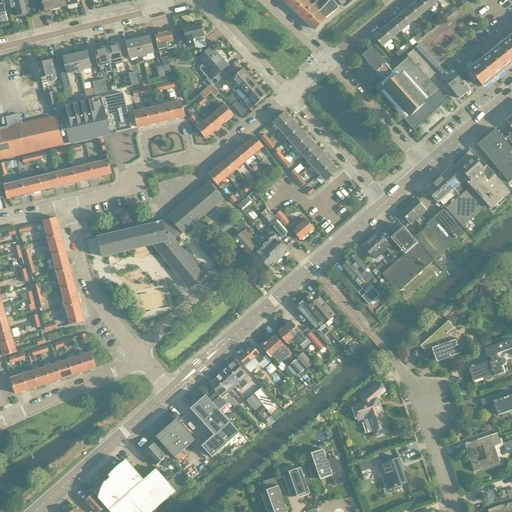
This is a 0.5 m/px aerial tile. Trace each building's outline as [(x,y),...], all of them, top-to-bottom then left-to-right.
[(9,0),(12,8),(15,8),(17,16),(18,16),(19,17),(24,16),(24,15),(28,14),(26,5),(28,5),(26,0),(9,0)] [(56,9),(53,0),(41,0),(44,12),(45,11),(47,13),(51,12),(51,10),(56,9)] [(67,6),(65,0),(53,0),(56,9),(67,6)] [(301,17),(312,7),(304,0),(293,0),(289,5),(301,17)] [(312,7),(301,17),(315,30),(324,19),(339,8),(332,0),(330,0),(318,13),(312,7)] [(428,10),(421,0),(420,0),(411,7),(419,17),(428,10)] [(438,2),(436,0),(421,0),(428,10),(438,2)] [(419,17),(411,7),(402,14),(410,24),(419,17)] [(410,24),(402,14),(392,22),(401,32),(410,24)] [(401,32),(392,22),(383,29),(391,39),(401,32)] [(181,42),(179,42),(181,53),(195,49),(193,39),(204,37),(201,24),(178,30),(181,42)] [(382,47),(391,39),(383,29),(374,37),(382,47)] [(155,35),(161,58),(175,54),(172,42),(173,41),(171,31),(155,35)] [(511,33),(466,71),(473,80),(475,79),(476,78),(483,85),(511,61),(511,33)] [(416,43),(422,38),(418,34),(413,39),(416,43)] [(150,36),(138,39),(142,56),(154,53),(150,36)] [(144,63),(142,56),(138,39),(126,42),(130,59),(136,57),(138,64),(144,63)] [(407,50),(412,46),(409,42),(404,46),(407,50)] [(107,47),(111,64),(113,71),(117,70),(115,64),(123,63),(122,61),(118,44),(107,47)] [(444,71),(440,66),(419,44),(416,47),(442,75),(445,71),(444,71)] [(96,49),(95,50),(99,66),(105,65),(107,73),(113,71),(111,64),(107,47),(102,48),(102,46),(101,45),(96,46),(95,48),(96,49)] [(213,86),(223,78),(219,73),(228,65),(211,47),(198,59),(203,64),(200,67),(200,69),(207,78),(202,82),(207,88),(212,84),(213,86)] [(372,47),(362,56),(376,72),(378,71),(385,78),(394,70),(387,63),(372,47)] [(75,55),(79,71),(91,68),(87,52),(75,55)] [(67,74),(79,71),(75,55),(63,57),(67,74)] [(408,57),(394,70),(385,78),(381,82),(377,86),(375,87),(414,131),(441,106),(448,100),(409,57),(408,57)] [(166,58),(161,59),(165,73),(170,72),(166,58)] [(52,60),(37,64),(43,84),(49,82),(55,81),(57,79),(56,75),(52,60)] [(24,83),(38,79),(34,63),(20,66),(24,83)] [(166,78),(163,66),(156,67),(159,79),(166,78)] [(243,69),(227,84),(235,93),(239,89),(251,78),(243,69)] [(130,73),(133,86),(139,84),(136,72),(130,73)] [(126,87),(133,86),(130,73),(123,75),(126,87)] [(469,91),(458,77),(448,85),(459,99),(469,91)] [(239,89),(247,97),(259,86),(251,78),(239,89)] [(104,79),(98,81),(101,93),(107,92),(104,79)] [(222,79),(213,86),(218,92),(227,84),(222,79)] [(95,95),(101,93),(98,81),(92,82),(95,95)] [(218,92),(213,86),(212,85),(200,95),(203,99),(210,93),(214,97),(219,93),(218,92)] [(267,95),(259,86),(247,97),(251,102),(247,106),(250,110),(267,95)] [(64,89),(67,101),(73,100),(70,87),(64,89)] [(48,106),(57,104),(54,93),(45,95),(48,106)] [(66,124),(59,125),(61,133),(65,132),(66,136),(68,136),(70,143),(109,134),(109,131),(116,130),(116,133),(131,129),(123,93),(101,98),(101,99),(63,108),(63,110),(58,111),(59,118),(64,117),(66,124)] [(169,104),(173,120),(174,119),(175,120),(178,119),(179,118),(185,117),(181,101),(169,104)] [(173,120),(169,104),(158,107),(161,122),(162,122),(164,122),(167,122),(167,121),(173,120)] [(246,113),(239,104),(234,108),(242,117),(246,113)] [(225,105),(215,113),(224,123),(233,116),(225,105)] [(61,133),(59,125),(57,116),(55,107),(5,118),(8,127),(0,128),(0,159),(64,145),(61,133)] [(161,122),(158,107),(146,109),(149,125),(151,125),(152,125),(155,124),(156,124),(161,122)] [(144,126),(149,125),(146,109),(134,112),(138,128),(139,127),(140,128),(143,127),(144,126)] [(273,123),(279,130),(291,119),(285,112),(273,123)] [(215,131),(224,123),(215,113),(206,121),(215,131)] [(279,130),(287,139),(299,128),(296,124),(292,119),(292,120),(291,119),(279,130)] [(205,139),(215,131),(206,121),(197,128),(205,139)] [(287,139),(295,148),(307,137),(304,133),(300,128),(300,129),(299,128),(287,139)] [(497,131),(496,130),(478,145),(494,164),(493,165),(495,166),(491,169),(506,186),(511,180),(511,148),(506,141),(507,140),(499,130),(497,131)] [(261,138),(266,144),(269,141),(264,135),(261,138)] [(255,136),(245,144),(254,155),(263,147),(255,136)] [(295,148),(303,157),(315,146),(312,142),(308,137),(308,138),(307,137),(295,148)] [(274,147),(269,141),(266,144),(271,150),(274,147)] [(245,144),(236,152),(245,162),(254,155),(245,144)] [(303,157),(298,161),(306,170),(311,165),(323,155),(320,151),(316,146),(316,147),(315,146),(303,157)] [(274,154),(280,161),(284,158),(278,151),(274,154)] [(236,152),(227,160),(236,170),(245,162),(236,152)] [(468,183),(491,209),(510,192),(487,166),(484,169),(474,158),(470,152),(456,164),(461,170),(471,181),(468,183)] [(311,165),(319,174),(331,164),(328,160),(328,159),(324,155),(324,156),(323,155),(311,165)] [(290,165),(284,158),(280,161),(286,168),(290,165)] [(90,164),(94,178),(111,174),(108,160),(90,164)] [(227,160),(218,167),(227,178),(236,170),(227,160)] [(94,178),(90,164),(73,169),(76,182),(94,178)] [(338,171),(331,164),(319,174),(326,181),(338,171)] [(217,185),(227,178),(218,167),(209,175),(217,185)] [(76,182),(73,169),(56,173),(59,186),(76,182)] [(290,173),(296,180),(300,177),(294,170),(290,173)] [(465,192),(458,185),(459,184),(448,171),(427,190),(438,202),(439,201),(462,227),(485,207),(469,188),(465,192)] [(251,172),(249,173),(257,183),(259,181),(251,172)] [(59,186),(56,173),(39,177),(42,191),(59,186)] [(39,177),(22,181),(25,195),(42,191),(39,177)] [(305,184),(300,177),(296,180),(302,187),(305,184)] [(25,195),(22,181),(4,185),(8,199),(25,195)] [(99,244),(102,257),(152,245),(188,289),(204,276),(192,262),(196,259),(187,248),(183,251),(174,240),(182,233),(223,199),(209,183),(168,217),(169,217),(163,222),(163,221),(160,222),(155,223),(97,237),(98,240),(97,240),(97,241),(98,241),(99,243),(98,244),(99,244)] [(237,200),(233,195),(229,199),(233,204),(237,200)] [(409,206),(424,223),(427,221),(422,216),(427,211),(417,199),(409,206)] [(421,226),(424,223),(409,206),(401,213),(412,225),(417,220),(421,226)] [(275,229),(281,223),(268,208),(261,214),(275,229)] [(465,233),(444,209),(426,225),(448,249),(465,233)] [(239,210),(233,215),(239,221),(244,217),(239,210)] [(286,227),(290,223),(280,211),(275,216),(286,227)] [(48,239),(62,235),(57,218),(43,222),(48,239)] [(301,240),(314,229),(305,219),(299,225),(295,221),(289,226),(293,230),(301,240)] [(289,232),(281,223),(275,229),(283,238),(289,232)] [(392,266),(382,275),(398,293),(418,275),(434,261),(418,243),(404,227),(405,227),(404,227),(403,228),(404,228),(393,238),(392,237),(391,238),(392,239),(388,242),(390,244),(386,248),(387,250),(394,258),(396,257),(399,260),(396,263),(392,266)] [(427,227),(415,237),(435,259),(446,248),(427,227)] [(238,232),(233,236),(236,239),(235,240),(239,245),(248,255),(249,254),(253,251),(255,253),(258,257),(256,258),(256,259),(255,260),(255,261),(255,262),(256,263),(258,265),(258,266),(259,266),(260,267),(261,267),(262,267),(262,266),(263,266),(265,264),(269,269),(276,263),(262,247),(258,242),(253,246),(244,236),(242,234),(240,231),(238,232)] [(382,251),(386,248),(390,244),(388,242),(379,232),(371,239),(382,251)] [(265,238),(268,241),(282,257),(289,251),(274,234),(273,234),(272,233),(271,233),(270,234),(265,238)] [(48,239),(52,256),(66,252),(62,235),(48,239)] [(371,239),(363,246),(374,258),(376,260),(387,250),(386,248),(382,251),(371,239)] [(276,263),(282,257),(268,241),(262,247),(276,263)] [(57,273),(70,269),(66,252),(52,256),(57,273)] [(356,254),(349,260),(367,281),(367,280),(369,282),(374,278),(369,273),(368,274),(365,271),(368,268),(356,254)] [(370,283),(369,282),(367,280),(367,281),(349,260),(342,266),(363,289),(370,283)] [(382,274),(387,269),(382,263),(376,268),(382,274)] [(61,290),(75,286),(70,269),(57,273),(61,290)] [(369,304),(380,294),(372,285),(360,295),(369,304)] [(66,307),(79,304),(75,286),(61,290),(66,307)] [(481,287),(480,296),(490,297),(491,288),(481,287)] [(303,301),(319,319),(324,325),(335,315),(319,297),(315,301),(310,295),(303,301)] [(303,301),(297,307),(316,329),(312,332),(325,347),(330,342),(324,336),(330,331),(324,325),(319,319),(303,301)] [(452,303),(440,313),(444,317),(456,307),(452,303)] [(79,304),(66,307),(70,324),(84,321),(79,304)] [(0,331),(10,329),(7,318),(0,319),(0,331)] [(291,321),(284,327),(299,343),(304,349),(312,342),(307,336),(312,332),(308,328),(302,333),(291,321)] [(436,362),(460,354),(455,340),(449,342),(447,334),(454,328),(448,321),(420,346),(424,352),(429,347),(432,348),(436,362)] [(295,346),(299,343),(284,327),(278,333),(289,345),(292,342),(295,346)] [(0,343),(0,344),(13,340),(10,329),(0,331),(0,343)] [(320,351),(325,347),(312,332),(307,336),(312,342),(320,351)] [(275,335),(268,341),(285,360),(291,354),(275,335)] [(17,352),(13,340),(0,344),(4,356),(17,352)] [(278,365),(285,360),(268,341),(262,347),(278,365)] [(511,341),(510,341),(509,342),(485,350),(488,357),(490,362),(489,362),(489,361),(474,366),(473,365),(470,366),(471,367),(469,368),(473,381),(483,377),(483,378),(484,379),(485,380),(486,380),(487,380),(488,380),(489,380),(490,380),(491,379),(492,378),(492,377),(493,376),(494,376),(495,376),(504,372),(502,366),(504,365),(505,364),(506,364),(506,363),(506,362),(506,361),(506,360),(505,359),(504,358),(503,358),(502,358),(501,358),(499,353),(511,349),(511,348),(511,341)] [(253,346),(239,358),(246,366),(254,358),(260,365),(265,360),(259,354),(253,346)] [(80,357),(84,372),(90,370),(91,370),(94,369),(95,369),(96,368),(91,353),(80,357)] [(303,353),(297,358),(307,369),(313,364),(303,353)] [(84,372),(80,357),(68,360),(73,376),(78,374),(80,374),(82,373),(83,372),(84,372)] [(73,376),(68,360),(57,364),(62,379),(67,377),(68,378),(71,377),(72,376),(73,376)] [(290,366),(297,374),(301,378),(305,374),(303,371),(304,370),(295,361),(290,366)] [(228,368),(245,387),(248,385),(243,380),(247,377),(235,362),(228,368)] [(273,363),(267,367),(271,373),(277,369),(273,363)] [(62,379),(57,364),(45,368),(50,383),(56,381),(57,381),(59,380),(60,380),(62,379)] [(292,378),(297,374),(290,366),(285,371),(292,378)] [(50,383),(45,368),(34,371),(39,387),(44,385),(45,385),(48,384),(49,383),(50,383)] [(228,368),(222,373),(234,388),(238,385),(242,390),(245,387),(228,368)] [(34,371),(22,375),(27,390),(33,388),(34,389),(37,388),(37,387),(39,387),(34,371)] [(234,388),(222,373),(216,379),(239,406),(242,403),(231,391),(234,388)] [(27,390),(22,375),(11,379),(15,394),(21,392),(22,392),(25,391),(26,391),(27,390)] [(215,391),(208,397),(220,411),(228,403),(230,404),(235,409),(239,406),(216,379),(209,385),(215,391)] [(375,437),(389,432),(381,408),(378,409),(374,400),(386,390),(380,384),(362,399),(363,403),(353,406),(358,420),(368,416),(375,437)] [(262,388),(254,395),(262,405),(269,412),(277,405),(262,388)] [(503,392),(480,400),(482,406),(493,402),(498,415),(511,410),(511,394),(508,396),(507,392),(503,393),(503,392)] [(262,405),(254,395),(247,401),(255,411),(262,405)] [(220,411),(208,397),(206,396),(191,409),(215,435),(202,446),(212,457),(240,433),(220,411)] [(156,437),(175,458),(195,440),(176,419),(156,437)] [(494,446),(501,444),(497,433),(465,444),(467,451),(482,446),(487,459),(478,462),(476,455),(470,457),(475,472),(500,463),(494,446)] [(171,463),(154,444),(149,448),(148,448),(146,449),(145,451),(144,452),(157,466),(161,462),(165,467),(171,463)] [(323,449),(311,454),(312,456),(306,458),(313,480),(319,478),(320,480),(332,476),(335,485),(334,485),(334,486),(344,482),(335,457),(326,460),(323,449)] [(373,468),(369,458),(358,462),(361,472),(373,468)] [(400,464),(403,464),(401,458),(378,465),(387,489),(407,482),(400,464)] [(167,482),(156,470),(144,480),(128,463),(95,493),(95,492),(94,493),(110,511),(152,511),(187,481),(180,472),(167,482)] [(301,468),(289,472),(290,474),(284,477),(291,498),(297,496),(298,498),(310,494),(307,487),(310,486),(307,477),(304,478),(301,468)] [(267,493),(261,495),(267,511),(287,511),(285,505),(287,504),(285,496),(282,497),(278,486),(276,478),(264,483),(267,493)] [(101,511),(100,511),(105,507),(94,494),(85,502),(94,511),(101,511)] [(511,511),(511,502),(501,506),(488,510),(488,511),(511,511)]
